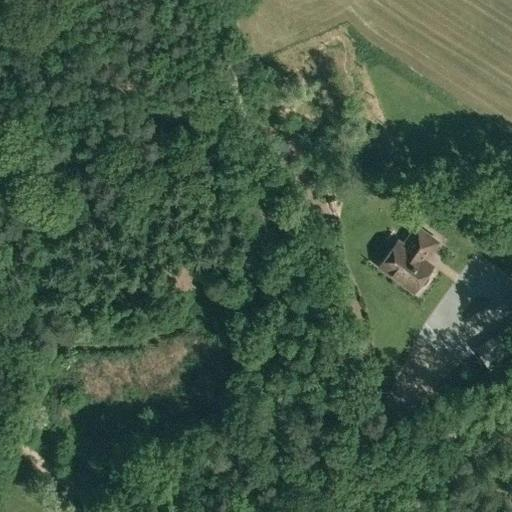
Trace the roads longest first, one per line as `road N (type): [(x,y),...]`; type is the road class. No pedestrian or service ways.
road 1 (track): [(368,500),(511,391)]
road 2 (track): [(0,434),(96,511)]
